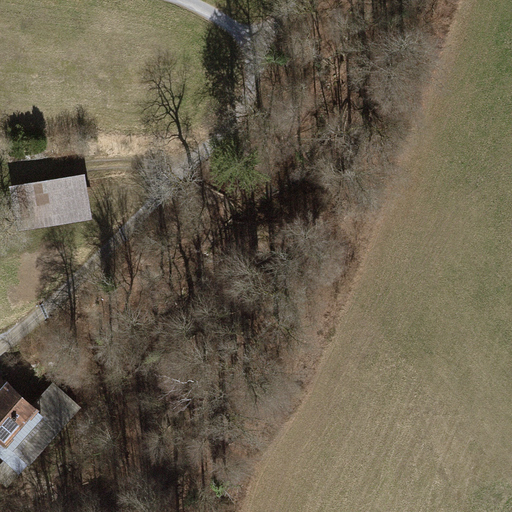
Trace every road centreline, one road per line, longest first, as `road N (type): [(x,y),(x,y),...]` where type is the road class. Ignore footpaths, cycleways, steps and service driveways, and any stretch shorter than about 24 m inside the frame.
road 1 (track): [(459,0),(393,197),(256,511)]
road 2 (track): [(185,0),(219,15),(244,41),(244,101),(0,351)]
